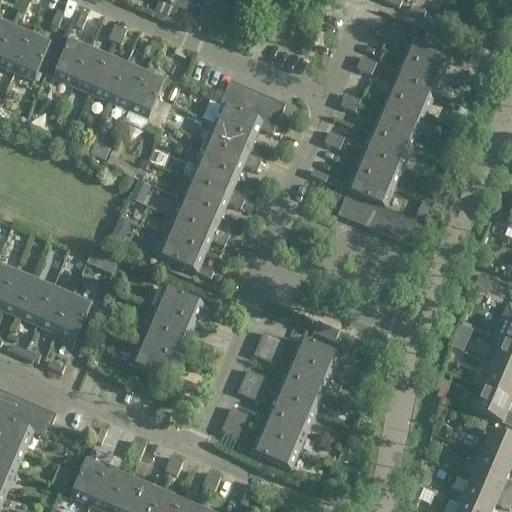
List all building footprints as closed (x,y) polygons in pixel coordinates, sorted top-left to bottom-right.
[(17,0),(12,11),(19,14),(24,0),(17,0)] [(28,0),(24,0),(19,14),(25,16),(31,1),(28,0)] [(155,0),(185,13),(188,6),(174,0),(155,0)] [(394,0),(385,0),(384,4),(399,10),(402,3),(394,0)] [(423,20),(426,14),(411,7),(408,14),(423,20)] [(51,27),(57,30),(64,15),(57,12),(51,27)] [(75,28),(81,31),(88,16),(81,13),(75,28)] [(0,57),(12,28),(0,23),(0,57)] [(387,39),(390,33),(375,26),(372,33),(387,39)] [(107,42),(114,44),(120,29),(114,27),(107,42)] [(0,57),(0,67),(15,74),(32,37),(12,28),(0,57)] [(120,29),(114,44),(120,47),(126,32),(120,29)] [(32,37),(15,74),(34,83),(51,45),(32,37)] [(442,40),(436,53),(450,59),(455,46),(442,40)] [(53,79),(72,88),(88,50),(69,42),(53,79)] [(412,42),(404,61),(442,78),(450,59),(436,53),(412,42)] [(145,58),(151,61),(157,46),(151,43),(145,58)] [(157,46),(151,61),(157,63),(164,48),(157,46)] [(88,50),(72,88),(91,96),(107,58),(88,50)] [(107,58),(91,96),(110,104),(126,66),(107,58)] [(361,59),(358,65),(373,71),(376,65),(361,59)] [(396,80),(433,97),(442,78),(404,61),(396,80)] [(373,71),(358,65),(356,71),(371,77),(373,71)] [(126,66),(110,104),(129,112),(145,75),(126,66)] [(145,75),(129,112),(148,121),(162,127),(170,108),(156,102),(165,83),(145,75)] [(387,99),(425,115),(433,97),(396,80),(387,99)] [(219,106),(222,108),(231,111),(241,88),(230,83),(219,106)] [(231,111),(242,116),(252,92),(241,88),(231,111)] [(242,116),(253,121),(263,97),(252,92),(242,116)] [(342,102),(357,109),(360,103),(345,96),(342,102)] [(253,121),(264,125),(274,102),(263,97),(253,121)] [(379,118),(417,134),(425,115),(387,99),(379,118)] [(274,102),(264,125),(275,130),(285,107),(274,102)] [(355,115),(357,109),(342,102),(340,108),(355,115)] [(242,116),(231,111),(222,108),(214,127),(252,143),(258,130),(272,137),(275,130),(264,125),(253,121),(242,116)] [(33,115),(28,127),(39,131),(44,120),(33,115)] [(371,137),(409,153),(417,134),(379,118),(371,137)] [(206,146),(259,168),(261,162),(247,156),(252,143),(214,127),(206,146)] [(329,134),(326,140),(341,146),(344,140),(329,134)] [(363,156),(401,172),(409,153),(371,137),(363,156)] [(341,146),(326,140),(324,146),(339,152),(341,146)] [(159,141),(156,147),(162,150),(165,144),(159,141)] [(198,165),(236,181),(241,168),(256,174),(259,168),(206,146),(198,165)] [(355,175),(393,191),(401,172),(363,156),(355,175)] [(190,183),(243,206),(245,199),(231,193),(236,181),(198,165),(190,183)] [(312,172),(310,178),(325,185),(327,178),(312,172)] [(137,173),(133,181),(140,184),(143,176),(137,173)] [(347,194),(358,198),(369,203),(380,208),(384,210),(393,191),(355,175),(347,194)] [(182,202),(220,218),(225,206),(240,212),(243,206),(190,183),(182,202)] [(511,228),(511,188),(510,188),(494,225),(507,231),(509,227),(511,228)] [(348,222),(358,198),(347,194),(337,217),(348,222)] [(359,227),(369,203),(358,198),(348,222),(359,227)] [(174,221),(226,244),(229,237),(215,231),(220,218),(182,202),(174,221)] [(370,231),(380,208),(369,203),(359,227),(370,231)] [(384,210),(380,208),(370,231),(382,236),(392,213),(384,210)] [(393,241),(403,218),(392,213),(382,236),(393,241)] [(404,246),(414,223),(403,218),(393,241),(404,246)] [(166,240),(204,256),(209,243),(224,249),(226,244),(174,221),(166,240)] [(415,251),(425,227),(414,223),(404,246),(415,251)] [(204,256),(166,240),(158,259),(210,282),(213,275),(198,268),(204,256)] [(0,309),(15,273),(0,266),(0,309)] [(0,309),(0,311),(18,319),(34,282),(15,273),(0,309)] [(18,319),(37,328),(53,290),(34,282),(18,319)] [(37,328),(56,336),(72,298),(53,290),(37,328)] [(156,310),(194,326),(202,307),(165,291),(156,310)] [(56,336),(75,344),(91,306),(72,298),(56,336)] [(148,329),(186,345),(194,326),(156,310),(148,329)] [(226,325),(229,318),(214,312),(211,318),(226,325)] [(511,321),(502,345),(511,348),(511,321)] [(312,336),(334,345),(339,334),(317,325),(312,336)] [(140,348),(177,364),(186,345),(148,329),(145,337),(140,348)] [(281,356),(286,345),(263,335),(258,346),(281,356)] [(301,342),(293,361),(331,377),(339,358),(301,342)] [(215,350),(200,344),(197,350),(212,357),(215,350)] [(511,348),(502,345),(492,368),(511,376),(511,348)] [(258,346),(253,358),(276,368),(281,356),(258,346)] [(26,353),(12,347),(9,353),(23,360),(26,353)] [(169,384),(177,364),(140,348),(132,368),(169,384)] [(195,356),(210,363),(212,357),(197,350),(195,356)] [(23,360),(38,366),(41,359),(26,353),(23,360)] [(284,380),(322,396),(331,377),(293,361),(284,380)] [(64,369),(50,363),(47,370),(61,376),(64,369)] [(511,376),(492,368),(482,390),(511,402),(511,376)] [(265,394),(270,382),(247,372),(242,384),(265,394)] [(276,399),(314,415),(322,396),(284,380),(276,399)] [(199,389),(183,382),(181,389),(196,395),(199,389)] [(242,384),(237,396),(260,406),(265,394),(242,384)] [(511,402),(482,390),(472,414),(505,428),(511,430),(511,416),(507,414),(511,402)] [(1,393),(0,395),(0,419),(2,420),(12,398),(1,393)] [(2,420),(13,425),(23,403),(12,398),(2,420)] [(268,418),(306,434),(314,415),(276,399),(268,418)] [(13,425),(25,430),(34,407),(23,403),(13,425)] [(25,430),(32,433),(32,434),(35,435),(45,412),(34,407),(25,430)] [(249,431),(254,420),(231,410),(226,421),(249,431)] [(45,412),(35,435),(46,440),(56,417),(45,412)] [(260,437),(298,453),(306,434),(268,418),(260,437)] [(32,433),(25,430),(13,425),(2,420),(0,419),(0,442),(24,452),(32,434),(32,433)] [(226,421),(221,433),(244,443),(249,431),(226,421)] [(511,430),(505,428),(501,439),(491,435),(481,458),(511,471),(511,468),(511,430)] [(101,429),(94,444),(101,447),(107,431),(101,429)] [(252,456),(289,472),(298,453),(260,437),(252,456)] [(0,464),(16,471),(24,452),(0,442),(0,464)] [(126,458),(132,460),(139,445),(133,443),(126,458)] [(139,445),(132,460),(139,463),(145,448),(139,445)] [(333,452),(329,459),(336,462),(340,455),(333,452)] [(481,458),(470,482),(511,499),(511,484),(506,482),(511,471),(481,458)] [(164,474),(170,476),(176,461),(170,459),(164,474)] [(90,507),(107,469),(87,461),(71,498),(90,507)] [(176,461),(170,476),(176,479),(182,464),(176,461)] [(0,487),(8,490),(16,471),(0,464),(0,487)] [(110,511),(126,477),(107,469),(90,507),(102,511),(110,511)] [(207,492),(214,477),(208,475),(201,490),(207,492)] [(132,511),(145,485),(126,477),(110,511),(132,511)] [(220,480),(214,477),(207,492),(213,495),(220,480)] [(511,499),(470,482),(460,504),(479,511),(493,511),(496,506),(509,511),(511,505),(511,499)] [(155,511),(163,494),(145,485),(132,511),(155,511)] [(246,509),(252,494),(246,491),(239,506),(246,509)] [(177,511),(182,502),(163,494),(155,511),(177,511)] [(200,511),(201,510),(182,502),(177,511),(200,511)]
